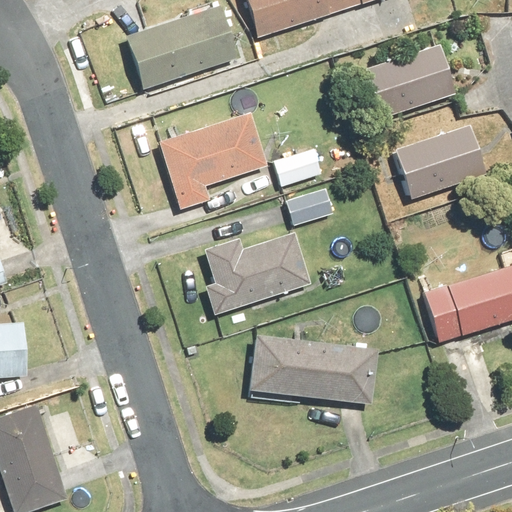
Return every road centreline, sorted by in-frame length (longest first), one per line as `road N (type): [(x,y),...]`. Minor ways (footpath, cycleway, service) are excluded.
road 1 (residential): [(0,31),(22,53),(183,511)]
road 2 (tertiary): [(357,511),(511,460)]
